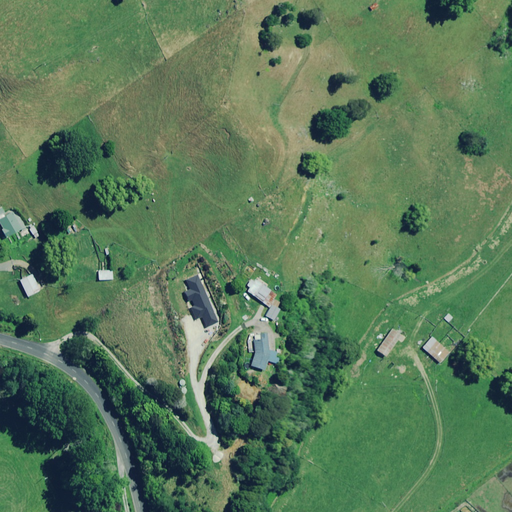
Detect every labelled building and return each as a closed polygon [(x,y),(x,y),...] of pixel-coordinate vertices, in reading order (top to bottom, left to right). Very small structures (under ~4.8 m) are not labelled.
[(0,230),(3,238),(24,228),(18,216),(15,218),(12,213),(5,216),(1,207),(0,207),(0,227),(1,229),(0,229),(0,230)] [(37,232),(33,226),(29,229),(32,235),(37,232)] [(71,226),(66,229),(69,236),(74,233),(71,226)] [(112,280),(112,271),(97,271),(97,280),(112,280)] [(38,291),(31,275),(18,281),(26,297),(38,291)] [(252,282),(250,280),(246,286),(248,287),(245,292),(267,307),(275,295),(254,280),(252,282)] [(278,311),(271,306),(264,316),(272,321),(278,311)] [(399,336),(390,329),(375,351),(385,357),(399,336)] [(267,350),(266,334),(252,335),(252,354),(248,366),(262,371),(265,361),(275,364),(278,354),(267,350)] [(448,352),(431,337),(421,348),(438,364),(448,352)]
